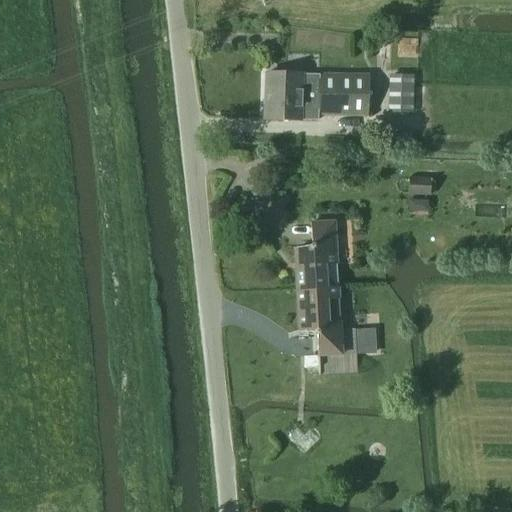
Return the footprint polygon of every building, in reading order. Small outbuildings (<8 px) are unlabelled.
[(264,119),(301,120),(318,121),(318,115),(366,117),(368,76),(304,74),(266,73),(264,119)] [(389,76),(388,114),(412,115),(413,76),(389,76)] [(407,196),(429,196),(430,179),(408,178),(407,196)] [(296,291),(339,290),(335,222),(310,223),(312,246),(294,249),(296,291)] [(342,355),(339,290),(296,291),(298,333),(317,335),(318,357),(342,355)] [(371,330),(355,331),(356,355),(373,355),(371,330)]
